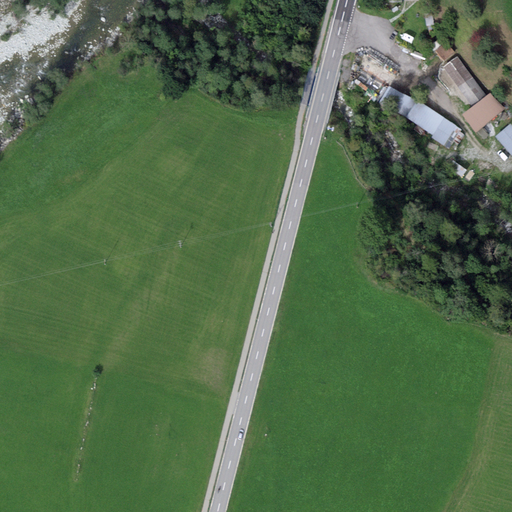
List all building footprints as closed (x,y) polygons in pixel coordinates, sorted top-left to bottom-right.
[(446,47),(435,56),(444,65),(454,56),(446,47)] [(460,62),(446,74),(470,105),(484,93),(460,62)] [(469,141),(389,89),(377,106),(457,158),(469,141)] [(492,95),(460,120),(473,137),(505,112),(492,95)] [(511,133),(501,144),(511,155),(511,133)]
